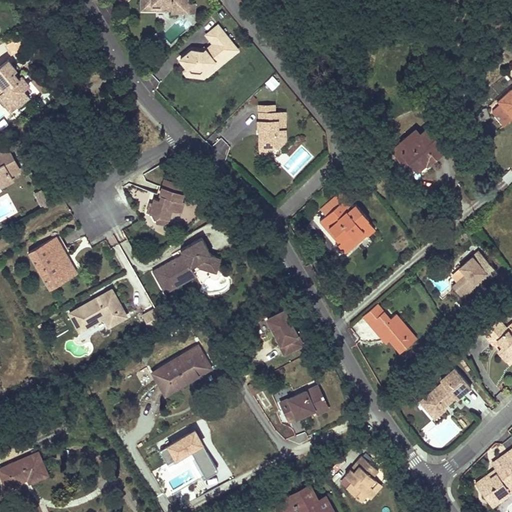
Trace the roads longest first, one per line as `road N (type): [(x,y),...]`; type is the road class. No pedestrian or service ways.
road 1 (residential): [(431,485),(373,414),(269,215),(182,138)]
road 2 (unknown): [(278,459),(170,502),(139,460),(133,436)]
road 3 (residential): [(182,138),(127,73),(87,0)]
road 4 (residential): [(182,138),(98,185),(97,212)]
